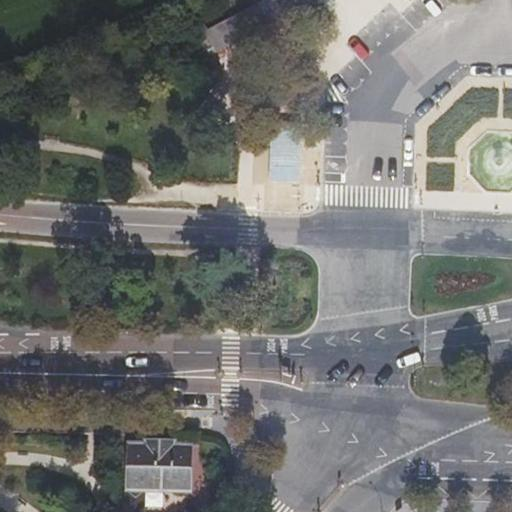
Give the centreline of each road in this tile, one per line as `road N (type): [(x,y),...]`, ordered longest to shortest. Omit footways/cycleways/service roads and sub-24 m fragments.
road 1 (unclassified): [(365,233),(0,214)]
road 2 (unclassified): [(497,41),(436,40),(370,105),(365,233)]
road 3 (secondary): [(361,350),(230,351),(147,369)]
road 4 (secondary): [(147,369),(345,422)]
road 5 (secondary): [(511,326),(361,350)]
road 6 (residential): [(511,239),(365,233)]
